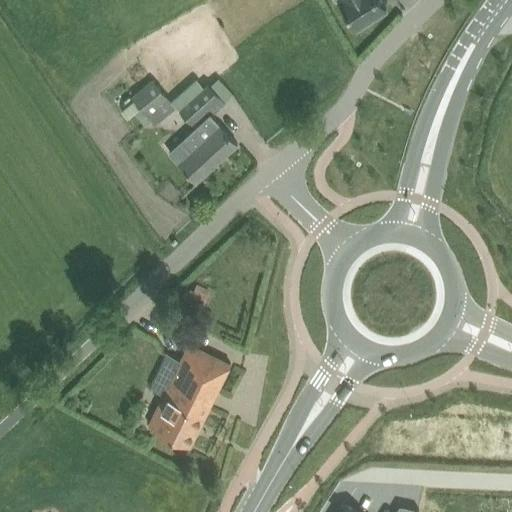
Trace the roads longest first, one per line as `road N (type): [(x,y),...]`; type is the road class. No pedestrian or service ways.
road 1 (unclassified): [(0,432),(253,187)]
road 2 (unclassified): [(433,0),(392,38),(340,109),(271,170)]
road 3 (primary): [(434,127),(457,70),(503,0)]
